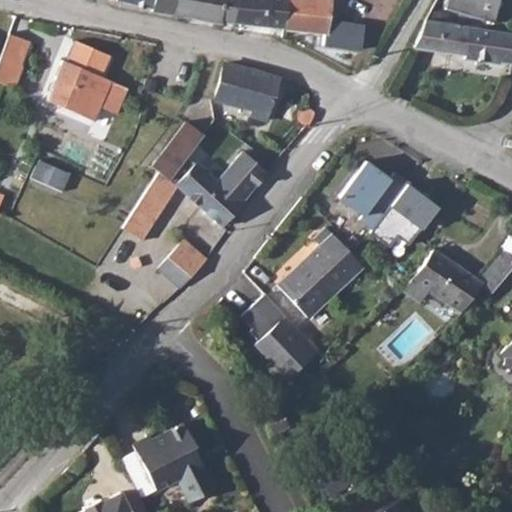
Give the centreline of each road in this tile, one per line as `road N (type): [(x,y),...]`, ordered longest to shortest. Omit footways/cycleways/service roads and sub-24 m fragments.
road 1 (residential): [(354,102),(262,54),(27,0)]
road 2 (residential): [(161,331),(215,283),(354,102)]
road 3 (residential): [(0,507),(161,331)]
road 4 (residential): [(161,331),(213,388),(283,511)]
road 5 (unknown): [(0,292),(126,372)]
road 6 (residential): [(484,163),(354,102)]
road 7 (residential): [(420,0),(376,80),(354,102)]
